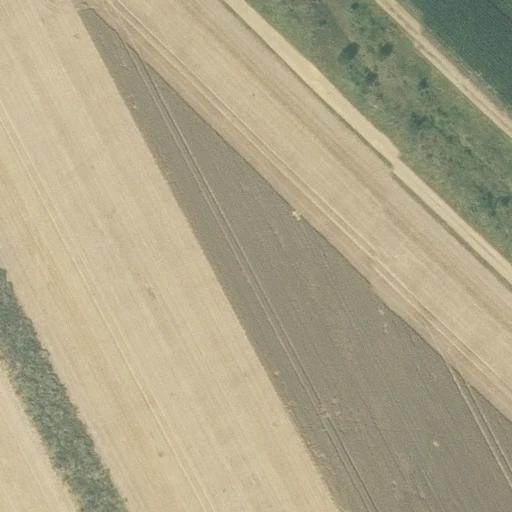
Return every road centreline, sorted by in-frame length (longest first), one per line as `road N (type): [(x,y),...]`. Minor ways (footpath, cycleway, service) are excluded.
road 1 (track): [(232,0),(511,268)]
road 2 (track): [(373,0),(511,134)]
